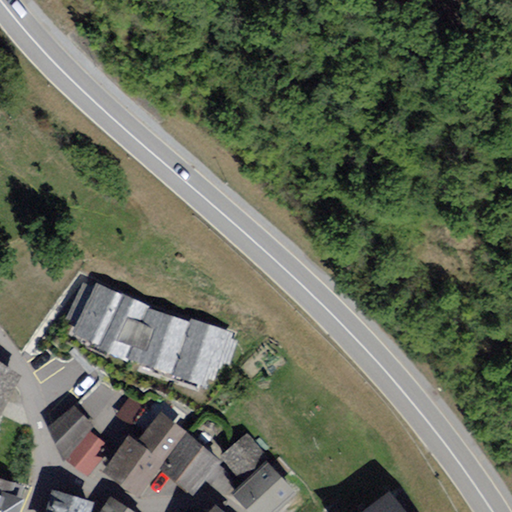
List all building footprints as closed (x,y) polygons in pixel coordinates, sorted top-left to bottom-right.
[(86,272),(64,327),(209,382),(239,331),(86,272)] [(0,364),(0,417),(4,420),(26,378),(0,364)] [(44,421),(70,463),(92,433),(96,428),(69,401),(44,421)] [(165,414),(145,440),(168,460),(190,436),(165,414)] [(92,433),(70,463),(88,478),(111,449),(92,433)] [(132,438),(107,473),(141,497),(166,462),(132,438)] [(250,439),(225,459),(243,482),(268,463),(250,439)] [(193,440),(166,472),(197,500),(225,468),(193,440)] [(275,466),(241,496),(254,511),(281,511),(301,495),(275,466)] [(0,511),(24,511),(33,489),(0,478),(0,511)] [(95,511),(98,503),(56,491),(49,511),(95,511)] [(413,511),(397,492),(372,511),(413,511)] [(130,511),(117,502),(109,511),(130,511)]
